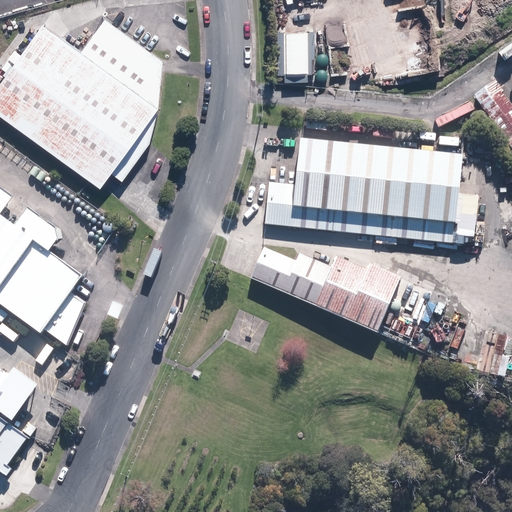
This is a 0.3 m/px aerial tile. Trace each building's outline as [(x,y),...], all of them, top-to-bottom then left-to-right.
[(84,54),(44,29),(0,91),(0,116),(113,197),(162,110),(162,63),(105,24),(84,54)] [(287,73),(286,81),(310,82),(310,74),(316,74),(319,31),(279,29),(277,72),(287,73)] [(491,70),(511,54),(511,42),(485,62),(491,70)] [(499,78),(477,94),(511,143),(511,100),(507,93),(509,92),(499,78)] [(270,184),(266,230),(455,249),(465,156),(305,140),(300,187),(270,184)] [(41,169),(36,177),(68,199),(73,192),(41,169)] [(0,299),(49,333),(87,279),(0,217),(0,299)] [(270,250),(257,277),(380,334),(405,280),(370,264),(367,272),(338,259),(334,269),(303,255),(299,263),(270,250)] [(426,351),(433,332),(419,326),(411,345),(426,351)] [(0,369),(0,392),(11,377),(0,369)] [(0,420),(0,475),(3,477),(29,441),(0,420)]
